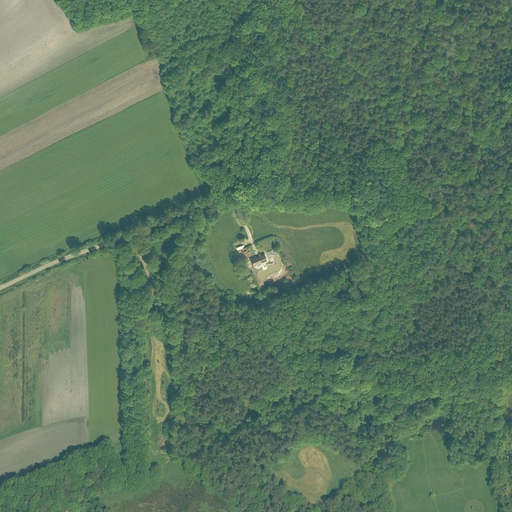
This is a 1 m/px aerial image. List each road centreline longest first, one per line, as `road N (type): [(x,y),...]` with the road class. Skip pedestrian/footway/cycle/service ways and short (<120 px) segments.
road 1 (track): [(300,0),(435,170),(444,190),(436,204)]
road 2 (unclassified): [(0,287),(217,198)]
road 3 (track): [(436,204),(368,216),(329,197),(217,198)]
